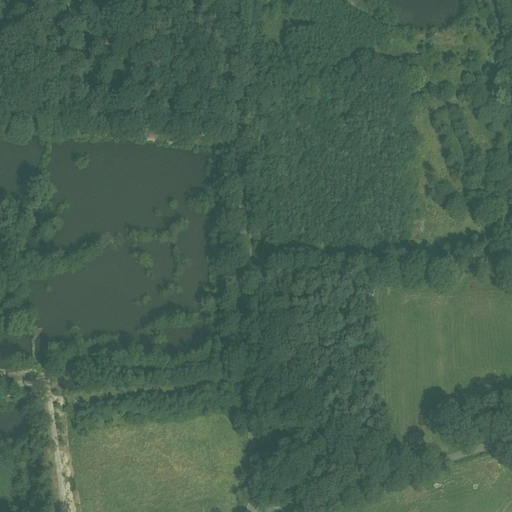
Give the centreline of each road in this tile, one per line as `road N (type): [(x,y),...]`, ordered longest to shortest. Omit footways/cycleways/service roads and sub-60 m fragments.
road 1 (unclassified): [(236,0),(262,511)]
road 2 (unclassified): [(290,511),(511,439)]
